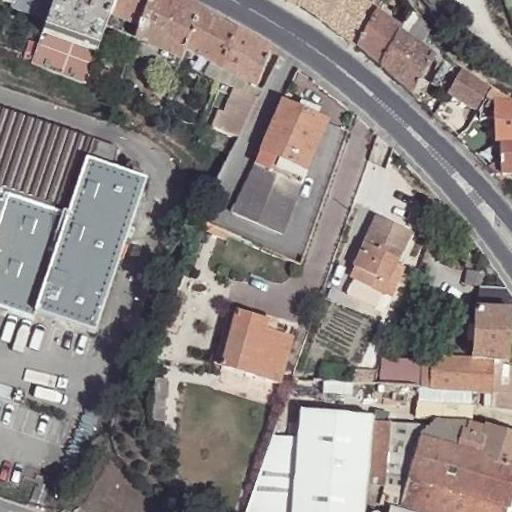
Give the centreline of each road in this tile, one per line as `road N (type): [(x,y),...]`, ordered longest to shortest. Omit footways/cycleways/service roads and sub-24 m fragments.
road 1 (secondary): [(354,77),(511,270)]
road 2 (secondary): [(511,227),(416,125),(354,77)]
road 3 (secondary): [(354,77),(232,0)]
